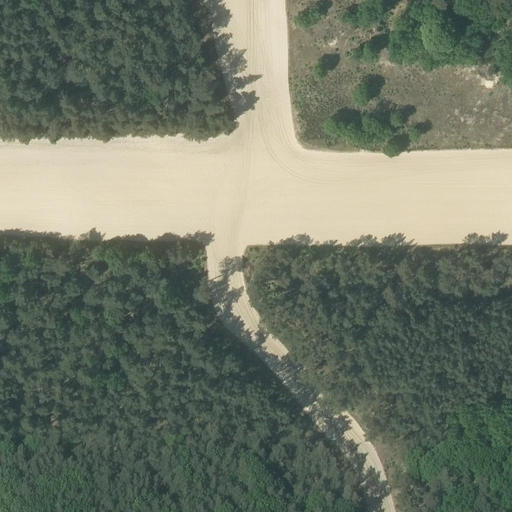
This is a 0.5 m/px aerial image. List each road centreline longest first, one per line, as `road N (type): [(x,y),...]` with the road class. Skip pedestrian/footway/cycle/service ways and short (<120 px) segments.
road 1 (track): [(378,511),(360,447),(238,314),(229,291),(231,230),(263,132),(265,63),(255,0)]
road 2 (track): [(241,189),(511,190)]
